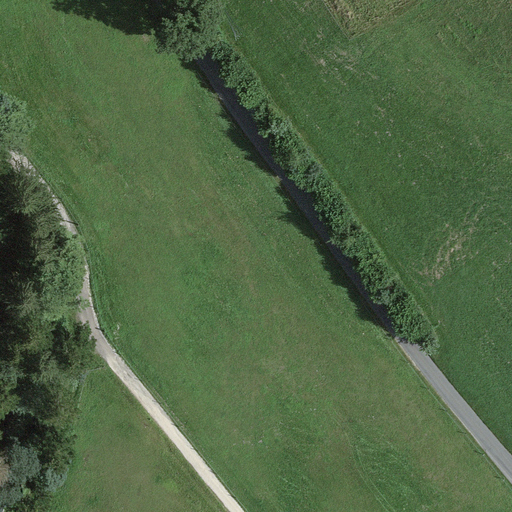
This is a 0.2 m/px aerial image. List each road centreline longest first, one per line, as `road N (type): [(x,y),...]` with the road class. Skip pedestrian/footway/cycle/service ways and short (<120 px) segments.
road 1 (tertiary): [(511,471),(415,358),(158,0)]
road 2 (track): [(0,134),(63,226),(102,350),(235,511)]
